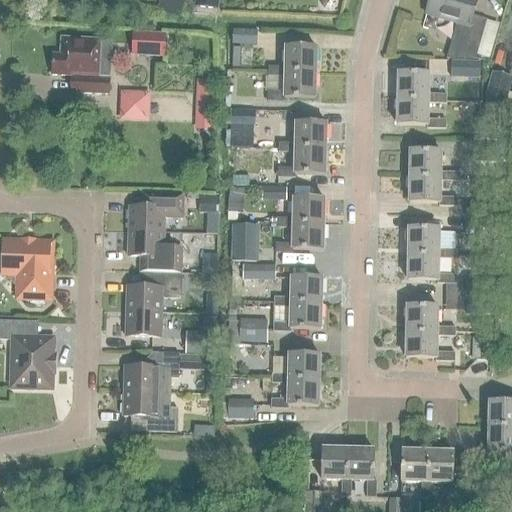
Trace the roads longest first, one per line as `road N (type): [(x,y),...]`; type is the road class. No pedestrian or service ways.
road 1 (residential): [(511,383),(376,387),(359,380),(363,78),(381,0)]
road 2 (residential): [(0,446),(76,425),(86,233),(66,208),(0,203)]
